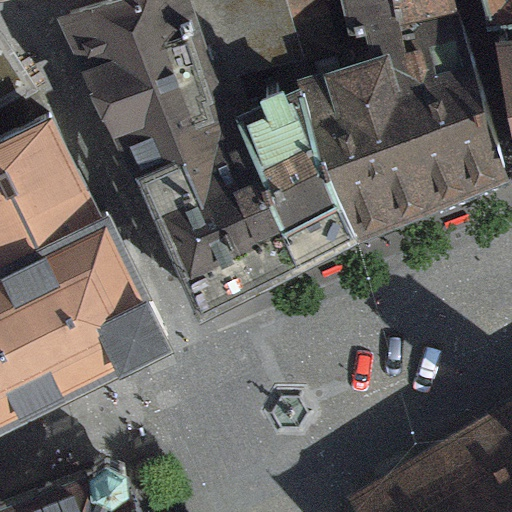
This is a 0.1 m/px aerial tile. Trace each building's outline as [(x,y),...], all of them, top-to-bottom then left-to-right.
[(237,124),(231,112),(191,0),(115,0),(59,17),(131,173),(237,124)] [(191,0),(231,112),(250,103),(241,70),(305,54),(289,0),(191,0)] [(333,0),(289,0),(305,54),(346,42),(333,0)] [(397,0),(347,0),(357,35),(367,32),(404,23),(397,0)] [(454,0),(397,0),(404,23),(456,8),(454,0)] [(511,0),(485,0),(491,22),(511,16),(511,0)] [(504,171),(456,8),(404,23),(367,32),(372,58),(318,70),(290,82),(361,241),(504,171)] [(505,69),(511,112),(511,28),(498,31),(505,69)] [(0,106),(33,91),(0,45),(0,106)] [(194,316),(361,241),(290,82),(250,103),(231,112),(237,124),(131,173),(155,226),(194,316)] [(0,256),(96,210),(52,119),(0,143),(0,256)] [(172,343),(105,205),(96,210),(0,256),(0,425),(86,384),(172,343)] [(511,511),(511,391),(378,471),(351,487),(364,511),(511,511)] [(102,466),(0,502),(0,511),(132,511),(118,473),(102,466)]
